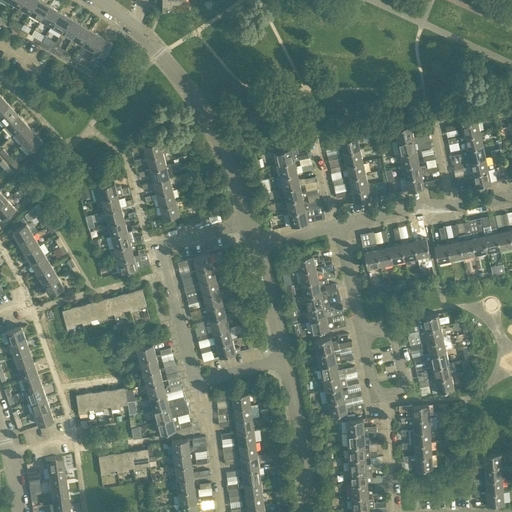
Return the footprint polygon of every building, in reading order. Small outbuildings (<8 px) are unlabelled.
[(23,0),(20,6),(30,13),(37,0),(23,0)] [(49,5),(40,0),(37,0),(30,13),(41,19),(49,5)] [(186,1),(185,0),(165,0),(165,1),(162,0),(162,10),(189,10),(189,1),(186,1)] [(49,5),(41,19),(52,25),(60,11),(49,5)] [(70,18),(60,11),(52,25),(62,31),(70,18)] [(70,18),(62,31),(73,37),(81,24),(70,18)] [(11,27),(19,32),(21,28),(13,24),(11,27)] [(91,30),(81,24),(73,37),(83,44),(91,30)] [(91,30),(83,44),(94,50),(102,36),(91,30)] [(32,40),(40,45),(42,41),(35,36),(32,40)] [(113,43),(102,36),(94,50),(105,56),(113,43)] [(53,52),(61,57),(64,53),(56,49),(53,52)] [(82,69),(85,66),(77,61),(75,65),(82,69)] [(91,69),(85,66),(82,69),(93,76),(99,66),(95,63),(91,69)] [(2,95),(0,96),(0,113),(10,104),(2,95)] [(18,113),(10,104),(0,113),(0,117),(6,124),(18,113)] [(459,115),(461,123),(477,119),(475,106),(442,113),(443,119),(459,115)] [(14,133),(26,122),(18,113),(6,124),(14,133)] [(394,127),(397,140),(413,136),(411,124),(415,123),(413,113),(394,117),(396,127),(394,127)] [(480,131),(477,119),(461,123),(464,135),(480,131)] [(23,142),(35,131),(26,122),(14,133),(23,142)] [(35,131),(23,142),(31,151),(43,141),(35,131)] [(464,135),(466,147),(483,144),(480,131),(464,135)] [(357,135),(341,138),(324,142),(326,148),(342,144),(344,151),(360,148),(357,135)] [(416,149),(413,136),(397,140),(400,152),(416,149)] [(144,143),(147,156),(163,152),(160,139),(144,143)] [(485,156),(483,144),(466,147),(469,159),(469,160),(485,156)] [(292,146),(275,150),(278,162),(294,159),(310,156),(311,156),(310,151),(298,153),(297,145),(294,146),(292,146)] [(0,151),(6,158),(9,155),(3,148),(0,150),(0,151)] [(344,151),(346,163),(346,164),(363,160),(360,148),(344,151)] [(402,164),(419,161),(416,149),(400,152),(402,164)] [(166,164),(163,152),(147,156),(150,168),(166,164)] [(14,160),(9,155),(6,158),(11,163),(14,160)] [(472,171),(472,172),(488,168),(485,156),(469,160),(469,159),(453,163),(454,168),(470,164),(472,171)] [(297,171),(297,172),(313,168),(312,163),(296,166),(294,159),(278,162),(281,175),(297,171)] [(346,164),(346,163),(330,167),(331,172),(347,168),(349,176),(365,172),(363,160),(346,164)] [(421,174),(426,173),(437,170),(436,165),(425,167),(424,164),(420,165),(419,161),(402,164),(405,177),(421,173),(421,174)] [(166,164),(150,168),(153,180),(169,176),(166,164)] [(8,166),(5,169),(10,174),(13,171),(8,166)] [(491,181),(488,168),(472,172),(472,171),(455,175),(457,180),(468,178),(471,181),(472,185),(491,181)] [(189,171),(179,174),(182,185),(192,182),(189,171)] [(283,187),(300,184),(298,178),(297,172),(297,171),(281,175),(283,187)] [(365,172),(349,176),(351,188),(368,185),(365,172)] [(408,189),(424,186),(440,183),(439,177),(423,181),(421,174),(421,173),(405,177),(408,189)] [(173,188),(169,176),(153,180),(156,193),(173,188)] [(24,184),(18,177),(15,180),(21,187),(24,184)] [(98,185),(102,198),(118,194),(115,181),(98,185)] [(24,184),(21,187),(26,192),(29,189),(24,184)] [(302,196),(318,193),(317,188),(301,191),(300,184),(283,187),(286,199),(302,196)] [(371,197),(368,185),(351,188),(354,201),(371,197)] [(176,200),(173,188),(156,193),(160,205),(176,200)] [(121,206),(118,194),(102,198),(105,210),(121,206)] [(286,199),(289,212),(305,208),(305,209),(321,205),(320,200),(309,202),(303,201),(302,196),(286,199)] [(8,199),(0,206),(0,214),(4,220),(16,209),(8,199)] [(179,213),(176,200),(160,205),(163,217),(179,213)] [(105,210),(108,222),(124,218),(121,206),(105,210)] [(291,224),(307,221),(324,218),(322,212),(306,216),(305,209),(305,208),(289,212),(291,224)] [(47,225),(51,223),(46,215),(42,218),(47,225)] [(128,230),(124,218),(108,222),(111,235),(128,230)] [(475,219),(478,230),(483,229),(481,218),(475,219)] [(13,230),(19,241),(33,233),(26,222),(13,230)] [(51,232),(55,230),(51,223),(47,225),(51,232)] [(404,259),(417,256),(413,240),(412,234),(413,235),(410,223),(405,224),(408,241),(401,242),(404,259)] [(500,248),(511,245),(511,243),(509,229),(497,231),(500,248)] [(114,247),(131,242),(128,230),(111,235),(106,237),(109,248),(114,247)] [(487,250),(500,248),(497,231),(484,234),(487,250)] [(39,244),(33,233),(19,241),(25,252),(39,244)] [(475,253),(487,250),(484,234),(471,237),(475,253)] [(59,246),(63,243),(59,236),(55,239),(59,246)] [(426,237),(413,240),(417,256),(429,253),(426,237)] [(463,256),(475,253),(471,237),(459,239),(463,256)] [(450,258),(463,256),(459,239),(447,242),(450,258)] [(134,255),(131,242),(114,247),(118,259),(134,255)] [(392,261),(404,259),(401,242),(389,245),(392,261)] [(437,261),(450,258),(447,242),(434,245),(437,261)] [(63,243),(59,246),(63,253),(67,251),(63,243)] [(25,252),(32,262),(45,254),(39,244),(25,252)] [(380,264),(392,261),(389,245),(376,248),(380,264)] [(367,267),(380,264),(376,248),(363,250),(367,267)] [(193,257),(197,269),(213,265),(209,252),(193,257)] [(297,256),(299,269),(316,265),(316,266),(332,263),(331,257),(325,259),(324,256),(320,257),(319,252),(297,256)] [(51,265),(45,254),(32,262),(38,273),(51,265)] [(134,255),(118,259),(121,271),(149,264),(147,259),(139,262),(138,259),(137,258),(136,254),(134,255)] [(75,264),(71,257),(67,260),(71,267),(75,264)] [(191,263),(190,258),(177,261),(179,267),(191,263)] [(491,272),(502,271),(501,263),(490,264),(491,272)] [(75,264),(71,267),(76,274),(80,272),(75,264)] [(38,273),(44,283),(58,275),(51,265),(38,273)] [(216,277),(213,265),(197,269),(200,281),(200,282),(216,277)] [(316,265),(299,269),(302,282),(319,278),(334,275),(333,270),(323,272),(323,271),(322,271),(322,270),(321,270),(320,270),(319,270),(317,270),(316,266),(316,265)] [(193,275),(191,270),(180,273),(182,279),(193,275)] [(64,286),(58,275),(44,283),(51,294),(64,286)] [(219,289),(216,277),(200,282),(200,281),(184,286),(185,291),(201,286),(203,294),(219,289)] [(290,277),(283,279),(285,286),(292,284),(290,277)] [(305,294),(321,290),(319,278),(302,282),(305,294)] [(142,287),(126,291),(130,308),(130,311),(139,309),(139,306),(146,304),(142,287)] [(203,294),(206,306),(223,302),(219,289),(203,294)] [(321,290),(305,294),(307,306),(324,303),(321,290)] [(123,310),(130,308),(126,291),(110,295),(114,312),(114,313),(114,315),(123,313),(123,310)] [(107,314),(114,313),(114,312),(110,295),(94,299),(98,317),(99,319),(107,317),(107,314)] [(199,300),(198,295),(187,298),(188,303),(199,300)] [(98,317),(94,299),(78,304),(82,321),(83,324),(92,321),(91,319),(98,317)] [(208,311),(209,318),(210,319),(226,314),(223,302),(206,306),(190,310),(192,315),(208,311)] [(327,315),(342,312),(341,307),(325,310),(324,303),(307,306),(310,318),(327,315)] [(75,323),(82,321),(78,304),(62,308),(67,328),(76,325),(75,323)] [(240,323),(247,321),(245,311),(237,312),(240,323)] [(438,312),(422,316),(405,319),(406,325),(423,321),(424,328),(424,329),(441,325),(438,312)] [(211,323),(213,330),(213,331),(229,326),(226,314),(210,319),(209,318),(193,322),(195,328),(211,323)] [(329,328),(335,326),(345,324),(344,319),(334,321),(333,318),(328,320),(327,315),(310,318),(313,331),(329,328)] [(301,329),(299,322),(295,323),(293,323),(295,333),(296,333),(297,337),(298,336),(305,335),(304,329),(301,329)] [(6,330),(10,343),(26,337),(22,325),(6,330)] [(424,328),(419,329),(408,332),(409,337),(419,335),(420,338),(426,337),(427,341),(443,338),(441,325),(424,329),(424,328)] [(232,339),(229,326),(213,331),(213,330),(207,331),(207,332),(197,335),(198,340),(214,336),(216,343),(232,339)] [(315,339),(317,352),(334,348),(334,349),(349,345),(348,340),(337,343),(336,339),(332,340),(331,336),(315,339)] [(30,349),(26,337),(10,343),(14,354),(30,349)] [(446,350),(443,338),(427,341),(411,345),(411,350),(421,347),(422,350),(429,349),(430,353),(446,350)] [(236,351),(232,339),(216,343),(200,347),(201,352),(217,348),(219,356),(236,351)] [(137,347),(140,360),(156,355),(153,343),(137,347)] [(172,351),(170,346),(159,349),(161,354),(172,351)] [(317,352),(320,364),(336,361),(352,358),(351,353),(341,355),(340,351),(335,353),(334,349),(334,348),(317,352)] [(14,354),(18,366),(34,360),(30,349),(14,354)] [(432,365),(432,366),(449,362),(446,350),(430,353),(413,357),(414,362),(425,359),(431,362),(432,365)] [(159,367),(156,355),(140,360),(143,372),(159,367)] [(175,363),(174,358),(163,361),(164,366),(175,363)] [(38,372),(34,360),(18,366),(22,377),(38,372)] [(323,377),(339,373),(355,370),(353,365),(338,368),(336,361),(320,364),(323,377)] [(451,374),(449,362),(432,366),(432,365),(416,369),(417,374),(428,371),(429,371),(434,373),(435,378),(451,374)] [(146,384),(163,379),(159,367),(143,372),(146,384)] [(178,376),(177,371),(166,373),(167,379),(178,376)] [(22,377),(26,389),(42,384),(38,372),(22,377)] [(339,373),(323,377),(325,389),(342,385),(342,386),(357,382),(356,377),(345,379),(345,376),(340,377),(339,373)] [(438,391),(454,387),(451,374),(435,378),(438,391)] [(166,391),(163,379),(146,384),(150,396),(166,391)] [(180,383),(169,386),(171,391),(182,388),(180,383)] [(46,395),(42,384),(26,389),(30,401),(46,395)] [(343,390),(342,386),(342,385),(325,389),(328,401),(344,398),(360,395),(359,389),(348,392),(347,389),(343,390)] [(126,386),(109,388),(111,405),(111,408),(120,407),(120,404),(128,403),(126,386)] [(103,407),(111,405),(109,388),(93,390),(95,408),(94,408),(95,410),(104,409),(103,407)] [(76,393),(79,413),(87,411),(87,409),(94,408),(95,408),(93,390),(76,393)] [(234,406),(251,403),(249,390),(232,393),(234,406)] [(150,396),(153,408),(169,404),(166,391),(150,396)] [(30,401),(34,412),(50,407),(46,395),(30,401)] [(183,395),(172,398),(174,403),(185,400),(183,395)] [(328,401),(331,414),(347,410),(363,407),(361,402),(346,405),(344,398),(328,401)] [(252,416),(251,403),(234,406),(217,408),(218,413),(235,411),(236,418),(252,416)] [(412,404),(406,404),(399,405),(400,410),(407,409),(407,412),(412,412),(412,417),(429,416),(428,403),(412,404)] [(172,416),(169,404),(153,408),(156,420),(172,416)] [(54,419),(50,407),(34,412),(38,424),(54,419)] [(187,407),(176,410),(177,415),(188,412),(187,407)] [(156,420),(159,433),(180,427),(191,424),(190,419),(179,422),(178,419),(173,420),(172,416),(156,420)] [(252,416),(236,418),(238,431),(254,429),(252,416)] [(430,428),(429,416),(412,417),(407,417),(400,417),(401,423),(407,422),(408,425),(413,425),(413,429),(430,428)] [(346,419),(347,432),(364,431),(363,418),(356,418),(348,419),(346,419)] [(139,425),(131,425),(131,436),(139,436),(139,425)] [(445,440),(450,439),(453,439),(452,427),(449,427),(444,427),(445,440)] [(431,441),(430,428),(413,429),(401,430),(401,435),(408,435),(409,442),(414,442),(431,441)] [(254,429),(238,431),(239,443),(256,441),(254,429)] [(364,438),(364,431),(347,432),(348,445),(364,444),(376,443),(376,437),(364,438)] [(171,440),(173,453),(190,450),(188,438),(171,440)] [(257,454),(256,441),(239,443),(241,456),(257,454)] [(414,442),(415,454),(415,455),(431,453),(431,441),(414,442)] [(364,444),(348,445),(348,457),(365,456),(377,455),(377,450),(365,451),(364,444)] [(148,447),(131,449),(133,467),(133,470),(143,468),(142,466),(150,465),(149,455),(148,447)] [(126,468),(133,467),(131,449),(115,452),(117,469),(117,472),(126,471),(126,468)] [(191,463),(190,450),(173,453),(175,465),(191,463)] [(500,451),(478,453),(472,453),(472,458),(478,458),(479,465),(484,465),(501,464),(500,451)] [(109,470),(117,469),(115,452),(98,454),(101,474),(110,473),(109,470)] [(432,466),(431,453),(415,455),(415,454),(403,455),(403,460),(410,460),(410,463),(415,463),(415,467),(432,466)] [(243,469),(259,467),(257,454),(241,456),(243,468),(243,469)] [(366,469),(371,468),(382,468),(382,462),(366,463),(365,456),(348,457),(349,470),(366,469)] [(45,461),(47,468),(62,464),(61,457),(45,461)] [(175,465),(176,478),(193,475),(193,476),(209,474),(209,469),(192,471),(191,463),(175,465)] [(502,477),(501,464),(484,465),(485,478),(502,477)] [(47,469),(49,482),(65,480),(64,467),(47,469)] [(261,479),(259,467),(243,469),(243,468),(226,471),(226,476),(243,474),(244,481),(261,479)] [(371,476),(371,468),(366,469),(349,470),(350,483),(367,482),(367,481),(383,480),(383,475),(371,476)] [(193,476),(193,475),(176,478),(178,490),(195,488),(193,476)] [(485,478),(486,491),(503,489),(502,477),(485,478)] [(262,492),(261,479),(244,481),(227,483),(228,488),(245,486),(246,494),(262,492)] [(67,492),(65,480),(49,482),(51,494),(67,492)] [(367,489),(367,482),(350,483),(351,495),(368,494),(384,493),(384,488),(367,489)] [(178,490),(180,503),(196,501),(195,488),(178,490)] [(503,502),(503,489),(486,491),(487,503),(503,502)] [(67,492),(51,494),(52,506),(68,504),(67,492)] [(262,492),(246,494),(248,507),(264,504),(262,492)] [(351,495),(352,508),(369,507),(373,506),(385,506),(384,500),(373,501),(373,498),(368,499),(368,494),(351,495)] [(197,505),(196,501),(180,503),(180,511),(209,511),(214,511),(214,506),(202,507),(202,506),(201,505),(200,505),(197,505)]
